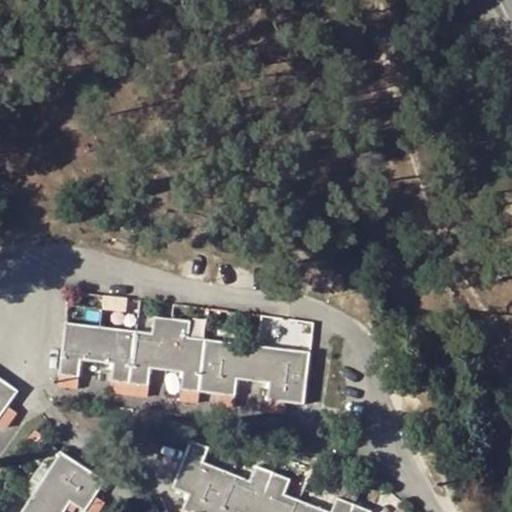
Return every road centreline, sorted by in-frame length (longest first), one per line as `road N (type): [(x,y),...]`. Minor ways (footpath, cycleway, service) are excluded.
road 1 (residential): [(11,307),(56,270),(87,257),(329,315),(367,352),(400,464),(431,511)]
road 2 (residential): [(11,307),(35,388),(79,441)]
